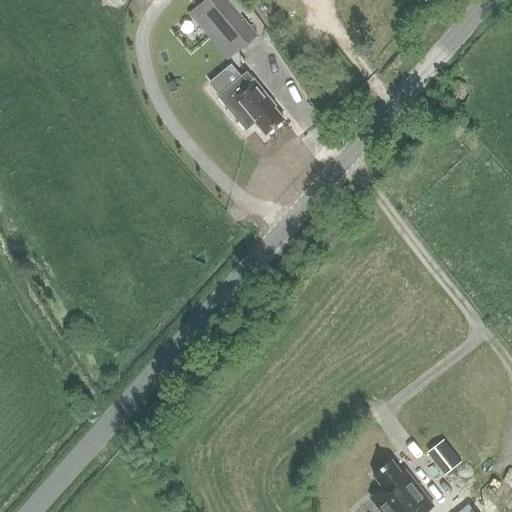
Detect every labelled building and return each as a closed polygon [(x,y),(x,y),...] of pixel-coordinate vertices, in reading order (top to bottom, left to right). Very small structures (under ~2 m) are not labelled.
[(236,54),(258,36),(227,0),(205,0),(197,7),(236,54)] [(292,0),(300,9),(311,0),(292,0)] [(350,7),(332,17),(347,43),(365,32),(350,7)] [(264,133),(283,118),(273,106),(274,104),(252,78),(252,79),(246,72),(247,71),(246,71),(217,95),(245,129),(254,121),(264,133)] [(448,437),(432,450),(449,472),(465,460),(448,437)] [(391,459),(372,474),(382,486),(369,496),(382,511),(424,511),(433,505),(404,469),(401,471),(391,459)] [(459,500),(467,511),(495,511),(478,487),(459,500)]
